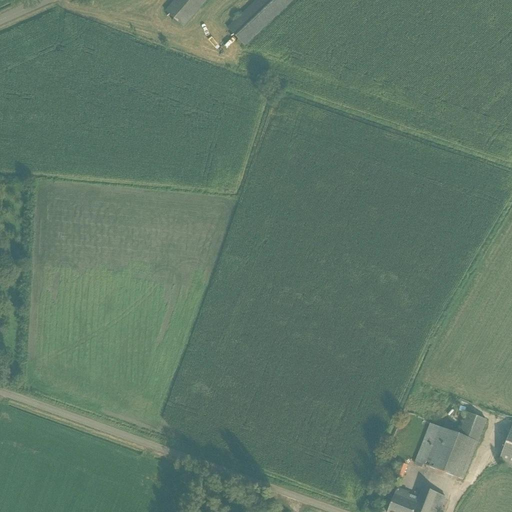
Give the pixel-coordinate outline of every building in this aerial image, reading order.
[(175,0),(165,11),(173,18),(183,27),(206,0),(175,0)] [(244,47),(294,0),(256,0),(227,28),(244,47)] [(415,462),(417,463),(415,466),(421,468),(422,465),(463,481),(486,422),(466,414),(458,435),(430,424),(415,462)] [(511,425),(499,464),(511,469),(511,425)] [(407,467),(396,461),(388,477),(400,483),(407,467)] [(387,511),(439,511),(445,498),(423,489),(418,499),(407,495),(408,493),(397,489),(387,511)]
